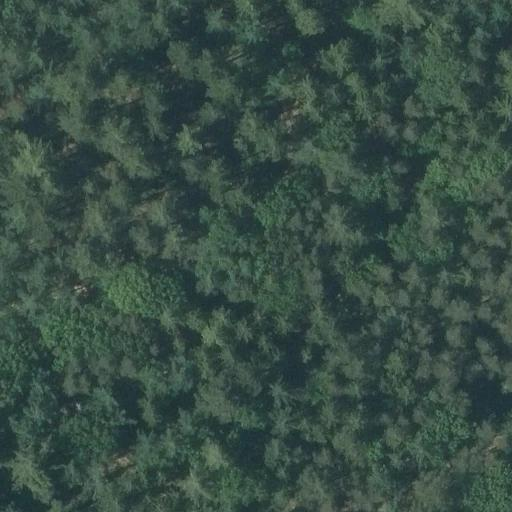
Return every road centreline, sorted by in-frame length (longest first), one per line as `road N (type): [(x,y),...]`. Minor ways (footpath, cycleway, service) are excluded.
road 1 (track): [(0,353),(511,19)]
road 2 (track): [(271,181),(296,273),(278,453),(282,487),(301,511)]
